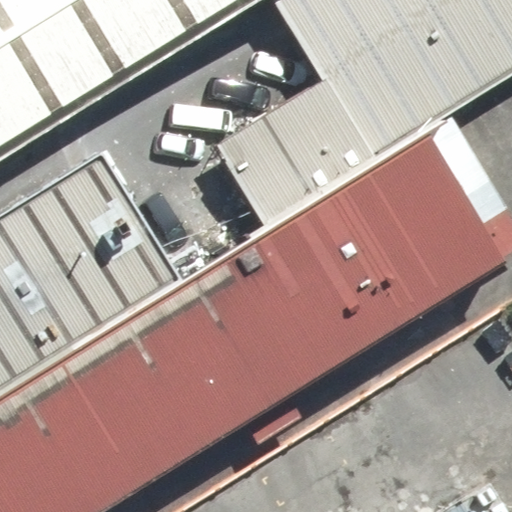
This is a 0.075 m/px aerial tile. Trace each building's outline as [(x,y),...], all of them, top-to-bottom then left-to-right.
[(0,0),(0,150),(247,0),(0,0)] [(252,226),(511,67),(511,0),(264,0),(313,81),(204,147),(252,226)] [(0,511),(80,511),(490,264),(411,136),(168,283),(0,385),(0,511)] [(0,385),(168,283),(91,159),(0,214),(0,385)] [(449,511),(442,499),(420,511),(449,511)]
